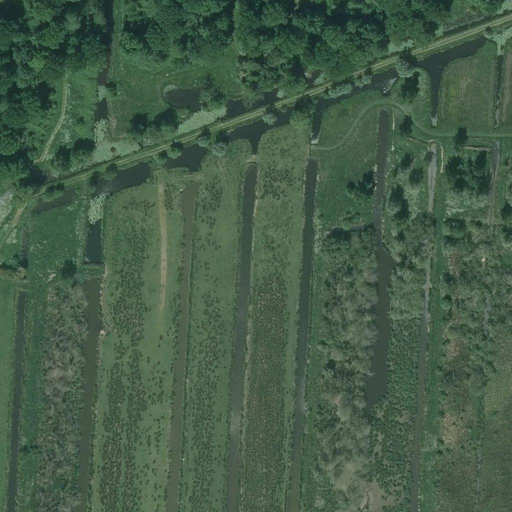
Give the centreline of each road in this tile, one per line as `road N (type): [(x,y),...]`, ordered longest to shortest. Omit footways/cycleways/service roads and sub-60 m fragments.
road 1 (track): [(511,15),(40,189),(19,211)]
road 2 (track): [(301,92),(305,149),(334,149),(365,107),(392,100),(420,131),(511,136)]
